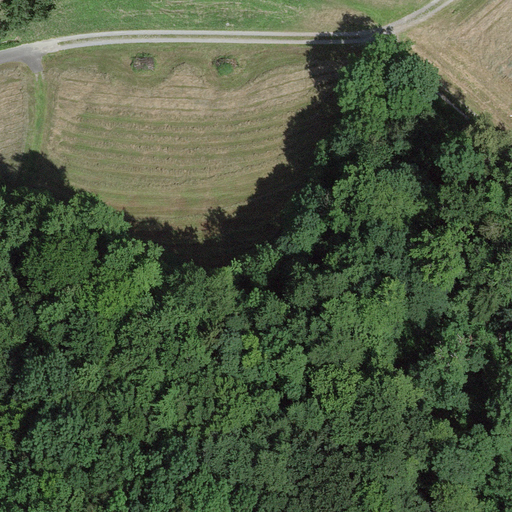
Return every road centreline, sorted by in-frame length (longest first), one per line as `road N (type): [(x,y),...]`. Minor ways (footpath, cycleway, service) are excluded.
road 1 (track): [(15,52),(113,36),(362,39),(388,35),(446,0)]
road 2 (track): [(0,286),(268,511)]
road 3 (track): [(0,57),(15,52),(37,64),(40,83),(25,175),(0,238)]
road 4 (track): [(511,162),(388,35)]
